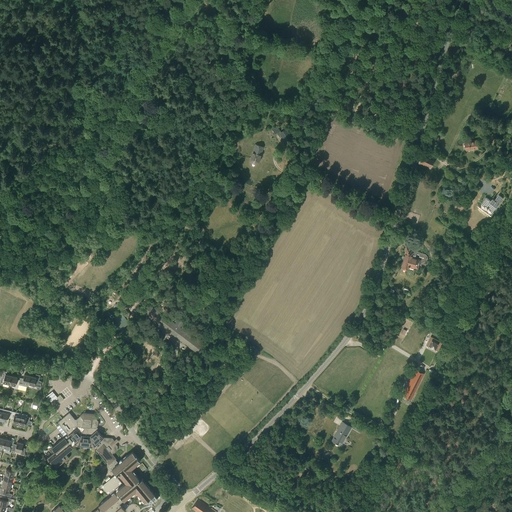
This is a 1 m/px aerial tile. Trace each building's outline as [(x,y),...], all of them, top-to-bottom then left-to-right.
[(508,37),(509,35),(511,37),(511,30),(509,29),(508,31),(506,29),(504,32),(503,34),(505,35),(505,36),(508,37)] [(489,124),(488,126),(495,129),(495,128),(496,125),(497,124),(490,121),(490,122),(489,124)] [(290,135),(286,129),(280,132),(286,143),(294,138),(291,133),(290,135)] [(466,151),(479,148),(477,140),(465,142),(466,151)] [(261,155),(264,147),(255,144),(253,152),(252,152),(250,159),(251,163),(255,164),(259,162),(261,155)] [(434,158),(422,153),(418,164),(430,169),(434,158)] [(487,197),(487,198),(486,197),(484,200),(485,200),(482,204),(485,207),(486,206),(490,209),(489,210),(493,212),(497,207),(497,208),(501,203),(500,202),(503,198),(499,195),(495,200),(494,200),(494,201),(492,201),(492,200),(491,201),(487,197)] [(407,266),(414,267),(417,268),(419,261),(423,262),(424,262),(425,262),(426,261),(427,261),(427,260),(428,259),(428,258),(428,257),(428,256),(427,256),(427,255),(426,254),(425,254),(417,252),(417,250),(414,249),(414,248),(411,247),(411,248),(408,247),(406,251),(407,251),(406,256),(404,255),(403,261),(404,261),(402,268),(406,269),(407,266)] [(154,309),(149,305),(144,312),(149,316),(153,320),(154,319),(158,323),(162,327),(163,326),(167,329),(166,330),(175,337),(176,336),(180,339),(180,340),(184,343),(185,343),(190,346),(189,347),(193,350),(194,350),(196,351),(201,345),(199,343),(199,342),(195,339),(195,340),(190,336),(186,332),(185,333),(181,329),(182,329),(172,322),(168,319),(164,315),(163,316),(159,312),(155,308),(154,309)] [(119,330),(129,322),(121,312),(110,320),(119,330)] [(179,327),(183,322),(179,319),(175,324),(179,327)] [(76,323),(67,342),(70,344),(69,344),(73,345),(76,340),(80,342),(87,328),(76,323)] [(441,342),(430,336),(429,339),(431,340),(428,345),(437,350),(441,342)] [(411,399),(424,373),(415,369),(401,395),(411,399)] [(9,384),(11,375),(5,374),(4,376),(1,376),(0,380),(0,382),(3,383),(3,382),(9,384)] [(28,384),(30,375),(24,374),(23,378),(20,377),(19,382),(19,384),(26,386),(28,385),(28,384)] [(18,388),(19,384),(19,382),(16,381),(17,377),(11,375),(9,384),(11,384),(11,385),(11,386),(12,387),(13,387),(14,387),(18,388)] [(40,388),(40,387),(41,382),(41,381),(36,379),(36,377),(30,375),(28,384),(34,385),(34,387),(40,388)] [(12,411),(3,409),(0,420),(6,421),(7,417),(10,418),(12,411)] [(18,426),(21,413),(12,411),(10,418),(13,419),(12,423),(15,424),(16,424),(16,425),(17,425),(18,426)] [(98,421),(95,417),(96,416),(93,413),(83,412),(80,415),(77,419),(74,418),(69,412),(58,421),(69,435),(66,438),(65,437),(52,447),(55,451),(48,457),(56,467),(64,461),(65,462),(69,459),(68,458),(69,457),(65,453),(73,447),(71,445),(75,442),(76,444),(94,445),(95,444),(98,447),(96,448),(109,464),(116,458),(112,453),(114,452),(118,449),(116,447),(118,446),(114,441),(114,440),(112,438),(103,437),(96,428),(98,426),(98,421)] [(21,413),(18,426),(19,426),(20,426),(21,425),(24,426),(25,423),(31,425),(32,421),(29,421),(30,417),(26,416),(27,415),(21,413)] [(359,431),(363,424),(356,420),(352,427),(359,431)] [(342,443),(351,426),(342,421),(331,441),(338,444),(340,441),(342,443)] [(12,452),(12,450),(13,445),(10,444),(11,440),(5,439),(3,447),(9,448),(8,451),(12,452)] [(22,447),(23,444),(23,443),(17,442),(16,445),(13,444),(13,445),(12,450),(16,451),(16,450),(21,451),(20,454),(24,455),(25,448),(22,447)] [(123,485),(119,480),(115,475),(107,481),(101,486),(107,494),(110,492),(111,495),(109,496),(99,505),(98,505),(101,508),(99,510),(98,508),(97,508),(93,511),(65,511),(64,510),(63,510),(59,505),(52,511),(53,511),(121,511),(125,510),(122,506),(124,503),(125,503),(123,502),(122,500),(123,499),(124,499),(136,489),(145,501),(154,493),(142,478),(140,479),(139,478),(131,468),(140,460),(133,451),(113,467),(117,472),(116,473),(117,474),(118,474),(121,478),(122,476),(126,482),(123,485)] [(16,477),(18,469),(10,467),(10,470),(6,469),(5,474),(13,476),(13,477),(16,477)] [(11,497),(12,494),(9,493),(10,487),(2,485),(1,491),(4,492),(4,495),(11,497)] [(10,501),(11,498),(3,496),(2,499),(0,498),(0,504),(5,506),(7,501),(10,501)] [(196,511),(216,511),(198,499),(192,508),(196,511)]
